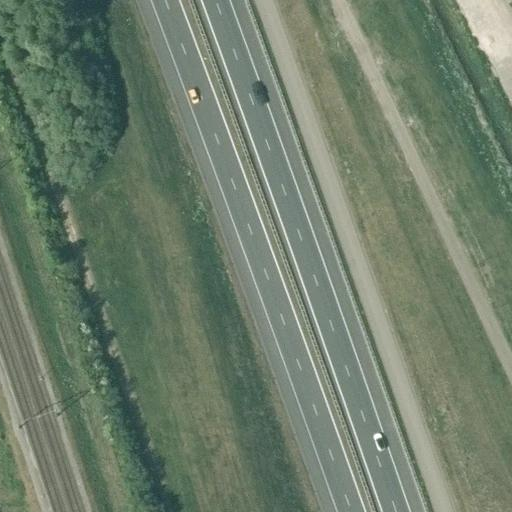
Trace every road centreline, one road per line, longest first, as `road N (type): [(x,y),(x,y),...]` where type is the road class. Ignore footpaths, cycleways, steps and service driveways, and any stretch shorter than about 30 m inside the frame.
road 1 (motorway): [(162,0),(349,511)]
road 2 (motorway): [(394,511),(213,0)]
road 3 (unclassified): [(441,511),(261,0)]
